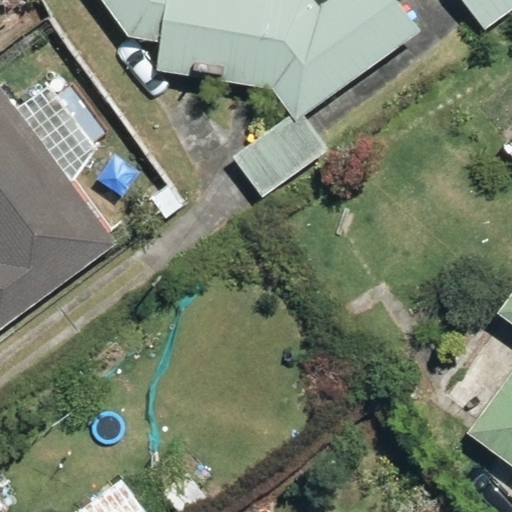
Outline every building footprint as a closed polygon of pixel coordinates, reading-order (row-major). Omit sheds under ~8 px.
[(162,6),(163,0),(94,0),(122,37),(162,6)] [(229,158),(260,198),(329,145),(307,117),(416,32),(392,0),(325,0),(314,8),(307,0),(163,0),(162,6),(154,70),(266,85),(287,113),(229,158)] [(511,0),(457,0),(483,32),(511,8),(511,0)] [(0,332),(115,235),(71,183),(107,152),(48,82),(12,113),(0,99),(0,332)] [(511,130),(496,144),(511,163),(511,130)] [(511,467),(511,292),(498,315),(511,323),(511,365),(503,379),(472,360),(448,399),(479,419),(466,439),(511,467)] [(152,511),(123,476),(78,511),(152,511)]
